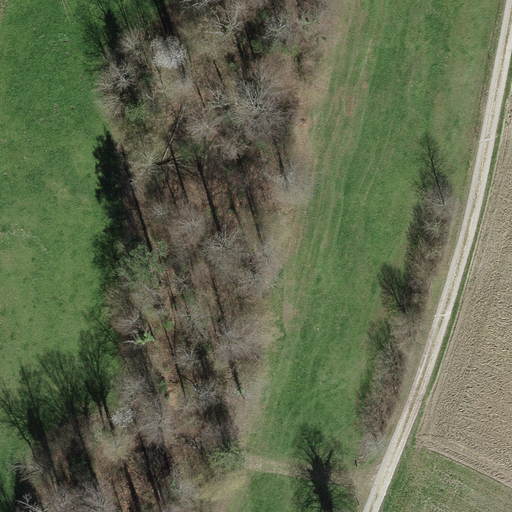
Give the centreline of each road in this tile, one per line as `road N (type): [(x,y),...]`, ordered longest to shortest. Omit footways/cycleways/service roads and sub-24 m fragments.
road 1 (track): [(511,32),(470,230),(369,511)]
road 2 (track): [(154,442),(321,478),(380,481)]
